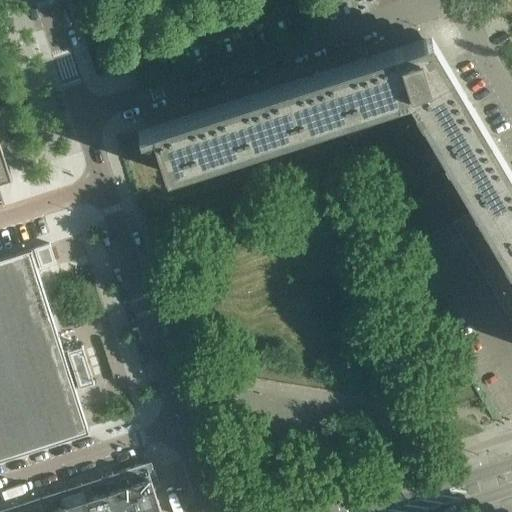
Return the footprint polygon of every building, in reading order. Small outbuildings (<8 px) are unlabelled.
[(511,172),(431,36),(138,130),(140,136),(145,135),(153,132),(166,173),(409,96),(475,208),(481,218),(487,228),(493,238),(499,249),(505,259),(511,269),(511,172)] [(0,179),(10,176),(11,176),(3,150),(0,140),(0,179)] [(152,213),(174,206),(158,161),(136,169),(152,213)] [(459,232),(481,218),(475,208),(453,221),(459,232)] [(465,242),(487,228),(481,218),(459,232),(465,242)] [(471,252),(493,238),(487,228),(465,242),(471,252)] [(477,262),(499,249),(493,238),(471,252),(477,262)] [(94,381),(83,345),(63,351),(37,267),(56,261),(50,243),(35,248),(32,249),(31,247),(0,257),(0,458),(90,430),(89,427),(88,427),(75,388),(94,381)] [(483,272),(505,259),(499,249),(477,262),(483,272)] [(489,282),(511,269),(505,259),(483,272),(489,282)] [(495,292),(511,282),(511,269),(489,282),(495,292)] [(501,302),(511,295),(511,282),(495,292),(501,302)] [(507,313),(511,309),(511,295),(501,302),(507,313)] [(161,511),(152,481),(146,462),(124,469),(137,511),(161,511)] [(137,511),(124,469),(82,483),(91,511),(137,511)] [(91,511),(82,483),(61,489),(67,511),(91,511)] [(67,511),(61,489),(0,509),(0,511),(67,511)]
